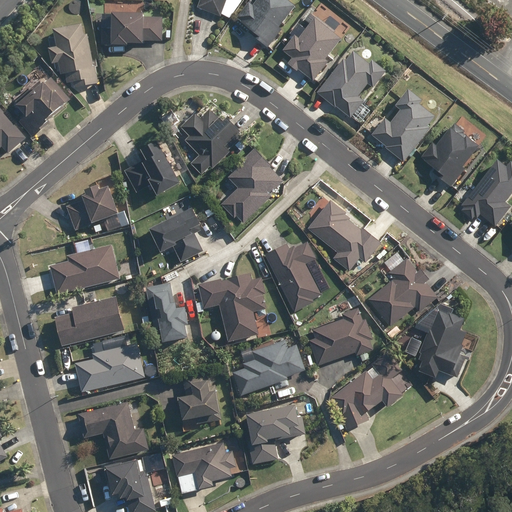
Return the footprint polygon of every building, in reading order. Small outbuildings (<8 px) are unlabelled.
[(200,0),(198,8),(220,17),(226,0),(200,0)] [(295,7),(286,0),(258,0),(253,7),(249,3),(237,19),(251,30),(250,32),(268,46),(281,30),(278,28),(295,7)] [(102,30),(101,46),(141,47),(141,41),(160,41),(161,19),(141,19),(142,17),(111,16),(111,30),(102,30)] [(342,39),(316,18),(299,39),(295,36),(283,50),(293,58),(289,63),(297,70),(298,68),(313,81),(328,63),(325,60),(342,39)] [(73,82),(74,88),(98,84),(95,67),(93,67),(87,35),(83,35),(81,25),(52,30),(55,48),(48,49),(50,64),(58,62),(60,74),(65,74),(67,83),(73,82)] [(341,60),(316,93),(335,107),(336,106),(350,117),(362,102),(356,97),(366,85),(371,89),(383,74),(369,63),(367,66),(351,54),(344,63),(341,60)] [(19,122),(33,137),(40,131),(38,128),(45,123),(44,121),(69,99),(50,78),(43,85),(41,83),(40,84),(38,82),(13,104),(25,117),(19,122)] [(385,149),(403,162),(428,129),(425,127),(432,118),(416,106),(419,102),(405,91),(394,106),(400,110),(390,124),(384,120),(372,134),(388,146),(385,149)] [(0,148),(2,147),(8,154),(26,139),(0,109),(0,148)] [(210,165),(213,168),(229,152),(225,147),(240,132),(227,119),(223,122),(210,109),(200,119),(196,114),(183,127),(192,137),(187,141),(201,154),(192,163),(202,174),(210,165)] [(431,173),(450,187),(463,169),(460,167),(475,147),(460,136),(462,133),(452,125),(449,130),(448,129),(435,147),(431,145),(421,158),(433,170),(431,173)] [(179,184),(157,142),(142,151),(143,152),(139,155),(142,162),(126,171),(137,192),(151,184),(158,196),(179,184)] [(236,215),(244,223),(271,196),(269,194),(284,181),(270,167),(272,166),(255,149),(243,160),(245,163),(229,178),(239,188),(222,204),(234,217),(236,215)] [(495,161),(461,206),(464,208),(462,211),(472,218),(474,216),(476,217),(478,214),(494,225),(508,206),(503,203),(511,191),(511,166),(508,164),(504,168),(495,161)] [(66,207),(76,231),(94,224),(94,223),(117,214),(107,188),(99,191),(97,186),(84,191),(85,195),(81,197),(83,201),(66,207)] [(331,201),(309,228),(340,252),(335,258),(350,270),(360,257),(366,262),(381,243),(363,229),(362,231),(349,221),(350,218),(346,215),(347,214),(331,201)] [(192,210),(151,230),(162,252),(173,247),(181,261),(202,251),(192,229),(200,225),(192,210)] [(287,245),(266,255),(295,311),(314,302),(312,299),(322,294),(306,264),(316,259),(308,243),(295,250),(294,247),(290,250),(287,245)] [(51,266),(58,295),(120,280),(112,246),(67,256),(69,262),(51,266)] [(370,299),(390,326),(416,306),(419,312),(438,297),(427,282),(429,280),(422,270),(417,273),(407,259),(390,273),(395,280),(370,299)] [(204,308),(220,305),(229,342),(258,334),(253,311),(266,309),(262,294),(265,294),(261,279),(252,281),(250,274),(220,282),(220,280),(199,285),(204,308)] [(170,284),(147,288),(155,333),(162,332),(163,343),(188,338),(185,326),(188,326),(185,309),(177,310),(175,304),(174,304),(170,284)] [(55,318),(62,346),(124,332),(116,297),(72,308),(73,314),(55,318)] [(311,341),(319,365),(356,352),(357,355),(373,350),(369,340),(372,339),(366,320),(363,321),(359,309),(343,314),(345,319),(313,329),(316,339),(311,341)] [(447,315),(438,311),(430,331),(428,330),(419,352),(421,353),(418,360),(422,362),(417,372),(433,379),(437,371),(448,375),(460,346),(459,346),(464,334),(457,331),(462,320),(448,314),(447,315)] [(248,369),(236,373),(243,393),(305,373),(296,345),(288,348),(285,340),(273,344),(274,345),(255,352),(257,360),(246,364),(248,369)] [(75,363),(82,393),(145,378),(137,344),(93,355),(94,358),(75,363)] [(365,372),(331,398),(338,406),(342,422),(346,430),(368,421),(365,413),(381,401),(386,408),(402,396),(389,379),(402,370),(388,353),(372,365),(380,375),(372,381),(365,372)] [(196,419),(197,424),(220,422),(219,414),(217,414),(215,392),(208,393),(207,383),(209,382),(208,374),(183,377),(186,398),(179,398),(182,421),(196,419)] [(103,433),(109,460),(149,451),(143,429),(134,432),(128,404),(78,415),(84,438),(103,433)] [(293,407),(245,416),(250,443),(249,443),(253,464),(276,459),(272,439),(304,433),(301,418),(295,419),(293,407)] [(0,462),(8,457),(0,443),(0,438),(1,437),(0,435),(0,462)] [(195,473),(199,490),(213,487),(212,482),(231,478),(229,470),(235,469),(231,452),(225,454),(223,444),(173,455),(178,477),(195,473)] [(161,452),(142,457),(147,474),(166,469),(161,452)] [(150,511),(156,511),(146,471),(141,472),(137,459),(122,464),(121,462),(104,467),(112,495),(119,493),(120,499),(126,497),(129,511),(150,511)] [(171,497),(158,500),(160,509),(173,505),(171,497)]
